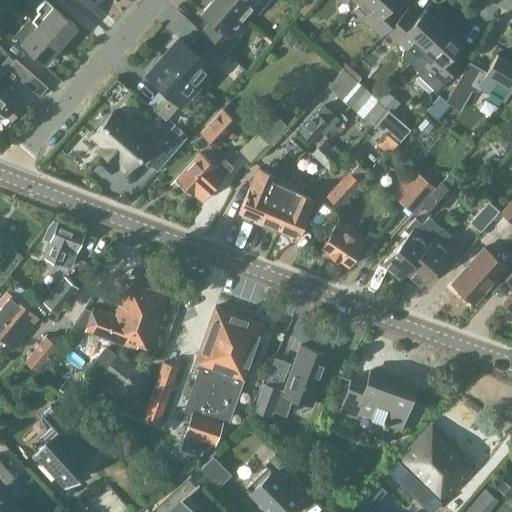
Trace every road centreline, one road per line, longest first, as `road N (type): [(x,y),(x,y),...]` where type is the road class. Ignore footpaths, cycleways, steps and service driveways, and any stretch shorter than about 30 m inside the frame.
road 1 (tertiary): [(511,366),(1,177)]
road 2 (residential): [(1,177),(157,0)]
